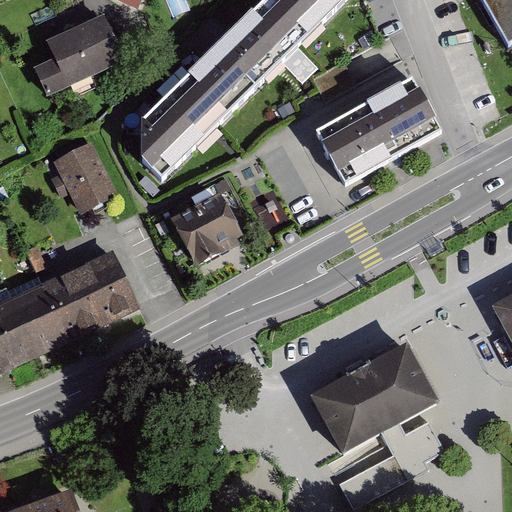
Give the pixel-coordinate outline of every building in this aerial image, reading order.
[(114,0),(139,11),(143,0),(114,0)] [(347,0),(271,0),(145,125),(143,166),(162,185),(347,0)] [(511,0),(479,0),(509,51),(511,49),(511,0)] [(55,62),(35,71),(49,101),(126,65),(104,18),(47,44),(55,62)] [(316,84),(328,106),(356,89),(344,68),(316,84)] [(438,139),(410,90),(317,142),(345,191),(438,139)] [(92,145),(54,164),(82,218),(119,199),(92,145)] [(226,203),(177,229),(199,270),(241,248),(238,243),(245,239),(226,203)] [(44,245),(27,254),(37,274),(54,266),(44,245)] [(0,379),(143,313),(114,253),(0,306),(0,379)] [(511,299),(492,311),(511,347),(511,299)] [(439,407),(408,349),(312,401),(344,460),(383,439),(394,460),(407,452),(417,470),(426,465),(446,454),(430,425),(407,438),(401,428),(439,407)] [(407,452),(394,460),(339,487),(352,511),(357,511),(431,474),(426,465),(417,470),(407,452)] [(80,511),(73,493),(21,511),(80,511)]
